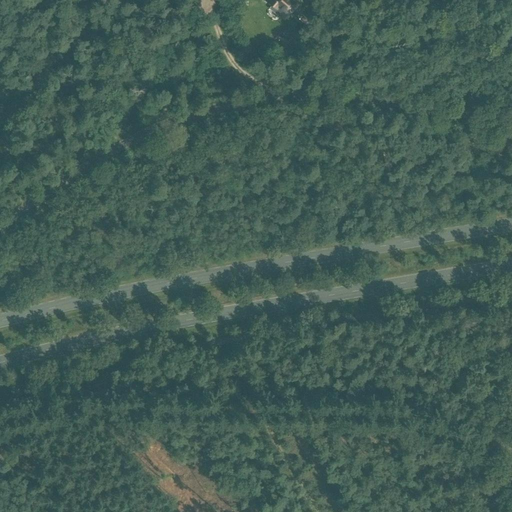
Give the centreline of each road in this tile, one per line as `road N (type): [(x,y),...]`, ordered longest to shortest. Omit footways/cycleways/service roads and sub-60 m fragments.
road 1 (track): [(505,511),(499,487),(471,446),(393,413),(82,405),(0,420)]
road 2 (unclassified): [(511,132),(333,98),(252,100),(198,111),(113,148),(0,227)]
road 3 (primary): [(0,362),(178,321),(511,265)]
road 4 (primary): [(511,224),(0,321)]
